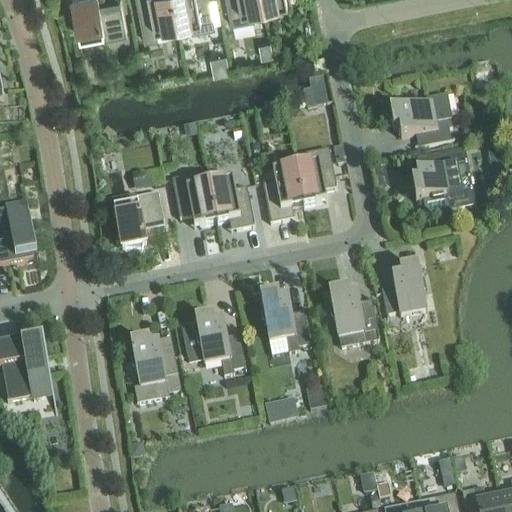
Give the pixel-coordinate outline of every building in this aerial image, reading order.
[(104,40),(126,35),(120,1),(98,6),(97,0),(71,0),(72,3),(68,5),(76,20),(79,38),(102,33),(104,40)] [(177,25),(172,0),(135,0),(144,43),(158,40),(155,29),(177,25)] [(172,0),(177,25),(189,23),(191,33),(215,29),(209,0),(172,0)] [(252,10),(264,8),(262,0),(225,0),(230,25),(254,21),(252,10)] [(225,55),(209,58),(213,77),(229,74),(225,55)] [(312,86),(313,95),(308,96),(311,115),(331,111),(326,84),(312,86)] [(424,102),(425,108),(389,115),(393,134),(399,133),(401,141),(415,139),(418,150),(414,150),(414,152),(454,144),(454,143),(451,143),(448,132),(452,131),(445,98),(424,102)] [(471,134),(470,132),(460,133),(463,146),(476,144),(474,134),(471,134)] [(296,170),(303,210),(327,205),(324,195),(337,192),(329,153),(305,157),(307,168),(296,170)] [(421,161),(424,175),(416,176),(418,185),(412,186),(416,205),(443,200),(446,214),(473,209),(462,153),(421,161)] [(292,212),(303,210),(296,170),(273,175),(275,185),(262,188),(270,227),(294,223),(292,212)] [(162,188),(160,171),(132,176),(135,194),(162,188)] [(217,227),(209,187),(198,190),(196,179),(172,184),(180,223),(192,221),(194,231),(217,227)] [(209,187),(217,227),(229,224),(231,235),(254,230),(247,191),(235,193),(232,183),(209,187)] [(0,272),(33,266),(28,234),(32,234),(24,187),(22,187),(26,208),(0,212),(0,272)] [(158,197),(137,201),(136,198),(112,202),(114,212),(117,230),(116,247),(121,247),(121,252),(125,251),(142,253),(142,248),(146,247),(143,235),(165,231),(158,197)] [(443,261),(456,256),(452,241),(438,245),(443,261)] [(399,320),(427,314),(418,272),(400,275),(401,281),(392,283),(394,295),(383,297),(382,294),(381,294),(387,322),(388,322),(387,318),(399,316),(399,320)] [(379,344),(378,337),(370,301),(369,301),(370,305),(359,307),(357,299),(348,301),(347,296),(329,299),(337,342),(339,341),(341,351),(356,348),(379,344)] [(310,352),(311,352),(303,312),(302,312),(303,316),(291,318),(288,303),(280,305),(278,299),(260,303),(268,345),(286,342),(289,356),(299,354),(298,351),(309,349),(310,352)] [(245,375),(246,375),(238,335),(237,335),(238,339),(227,341),(224,326),(215,328),(214,322),(195,326),(204,368),(221,365),(224,379),(234,377),(233,374),(244,372),(245,375)] [(56,417),(57,417),(48,371),(43,372),(38,340),(0,347),(0,370),(1,370),(7,405),(52,397),(56,417)] [(136,407),(159,403),(169,401),(169,397),(180,395),(181,398),(182,398),(174,358),(172,347),(150,351),(149,345),(131,349),(138,387),(132,388),(136,407)] [(326,408),(322,388),(307,391),(311,411),(326,408)] [(449,474),(462,473),(460,459),(437,462),(440,488),(451,486),(449,474)] [(498,495),(501,511),(511,511),(511,484),(510,485),(511,492),(498,495)] [(375,488),(378,501),(390,499),(388,486),(375,488)] [(501,511),(498,495),(485,498),(483,491),(461,496),(464,511),(501,511)] [(419,505),(420,511),(457,511),(455,497),(419,505)]
